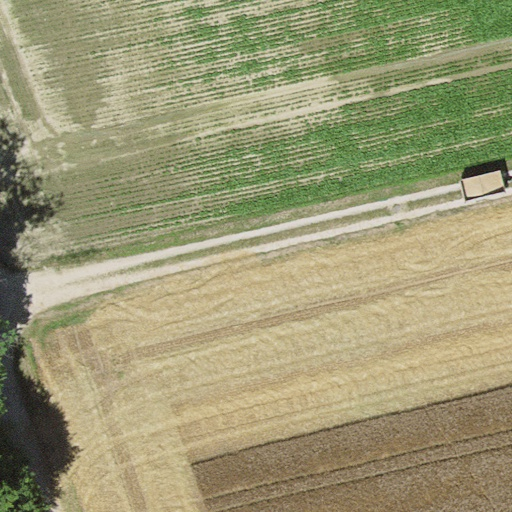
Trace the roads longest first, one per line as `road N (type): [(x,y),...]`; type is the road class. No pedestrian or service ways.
road 1 (track): [(0,296),(511,181)]
road 2 (track): [(0,379),(44,511)]
